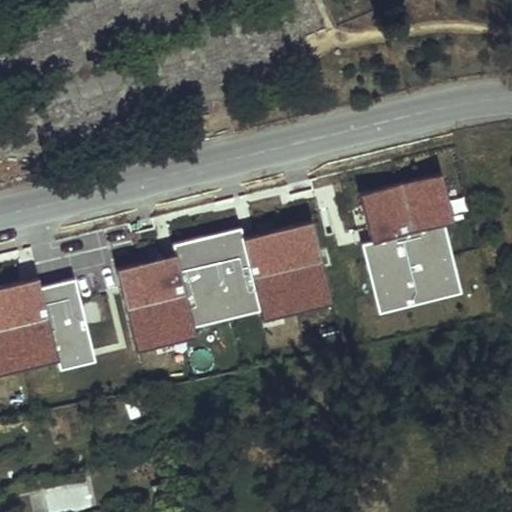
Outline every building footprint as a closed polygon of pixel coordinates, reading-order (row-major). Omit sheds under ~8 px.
[(375,312),(465,292),(449,222),(455,220),(444,170),(361,189),(372,239),(359,242),(375,312)] [(262,318),(333,301),(313,217),(242,234),(262,318)] [(39,277),(0,284),(0,375),(134,349),(118,268),(40,283),(39,277)] [(194,315),(229,320),(232,300),(197,295),(194,315)] [(139,390),(155,386),(153,377),(138,381),(139,390)]
